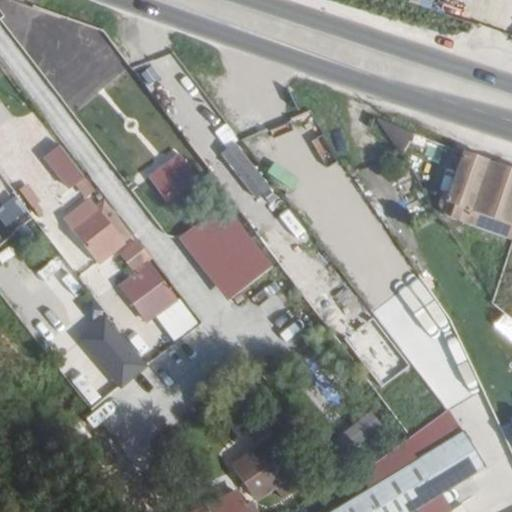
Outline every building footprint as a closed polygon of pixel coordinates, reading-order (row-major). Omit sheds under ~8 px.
[(239,141),(223,150),(253,199),(269,189),(239,141)] [(58,149),(45,160),(71,191),(84,179),(58,149)] [(448,217),(511,240),(511,172),(462,155),(446,201),(440,199),(438,204),(448,217)] [(191,167),(156,188),(166,203),(200,182),(191,167)] [(0,220),(7,229),(28,212),(15,196),(0,207),(0,220)] [(124,246),(87,198),(65,217),(103,264),(124,246)] [(177,239),(228,302),(273,266),(223,203),(177,239)] [(150,265),(135,243),(121,253),(136,275),(150,265)] [(123,345),(78,379),(102,406),(94,412),(119,441),(166,400),(123,345)] [(356,422),(364,438),(382,429),(374,413),(356,422)] [(333,511),(305,511),(304,509),(296,511),(412,511),(484,467),(462,432),(333,511)] [(257,509),(301,485),(275,437),(231,461),(257,509)] [(248,511),(241,492),(183,511),(248,511)]
